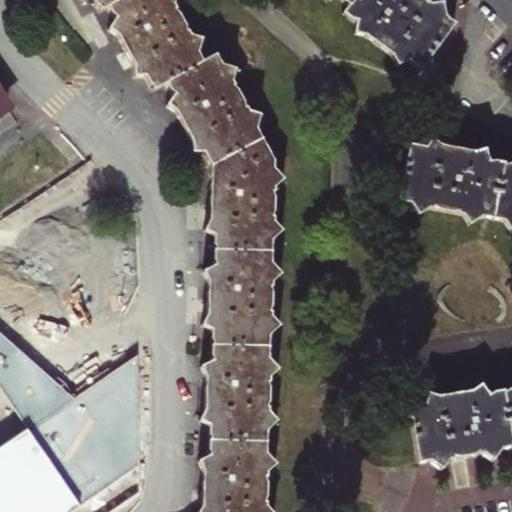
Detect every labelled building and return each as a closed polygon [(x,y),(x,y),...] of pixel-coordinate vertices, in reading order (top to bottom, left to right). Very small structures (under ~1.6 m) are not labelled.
[(268,511),(262,506),(263,474),(273,464),(263,455),(264,432),(274,422),(266,413),(266,378),(275,369),(267,360),(267,337),(277,327),(268,317),(268,283),(277,274),(266,263),(267,240),(277,231),(267,221),(267,189),(276,180),(268,171),(268,160),(254,132),(259,116),(246,113),(231,82),(234,71),(220,67),(215,57),(202,63),(197,53),(200,41),(188,36),(173,7),(174,0),(92,0),(98,11),(107,7),(113,19),(107,30),(117,36),(133,65),(133,78),(144,77),(151,90),(164,83),(171,96),(165,106),(175,112),(189,142),(190,155),(201,155),(209,170),(208,220),(202,233),(212,238),(211,266),(200,271),(207,285),(206,313),(199,326),(209,330),(209,361),(198,367),(204,381),(203,412),(198,422),(207,426),(206,456),(196,461),(201,473),(200,506),(197,511),(268,511)] [(322,0),(324,2),(326,0),(338,0),(346,5),(340,14),(354,23),(352,35),(363,36),(385,51),(391,65),(402,60),(417,70),(452,24),(442,17),(440,1),(427,4),(421,0),(322,0)] [(416,216),(426,210),(442,212),(461,216),(467,226),(480,218),(501,222),(509,235),(511,232),(511,165),(486,160),(484,150),(470,154),(439,147),(432,141),(425,148),(407,145),(396,201),(409,203),(416,216)] [(68,252),(97,221),(72,198),(43,229),(68,252)] [(0,448),(85,372),(25,305),(57,277),(22,238),(0,258),(0,448)] [(511,388),(485,393),(480,385),(470,391),(443,396),(438,397),(427,393),(423,403),(407,406),(416,463),(429,462),(439,470),(446,460),(481,454),(490,461),(498,450),(511,447),(511,388)]
